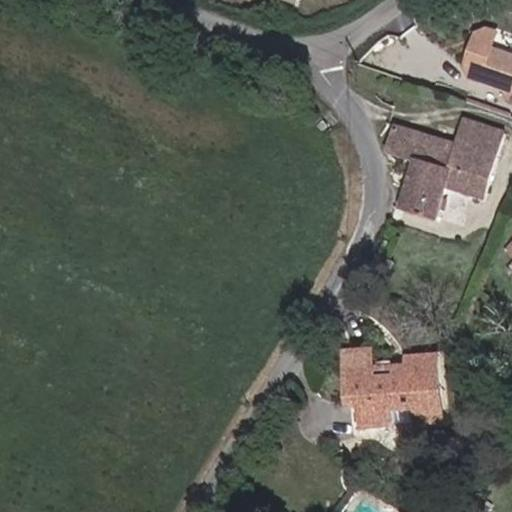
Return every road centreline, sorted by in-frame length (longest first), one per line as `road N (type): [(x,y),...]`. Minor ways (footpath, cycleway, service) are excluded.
road 1 (residential): [(196,511),(367,222),(373,184),(366,148),(317,52)]
road 2 (residential): [(130,0),(248,41),(317,52)]
